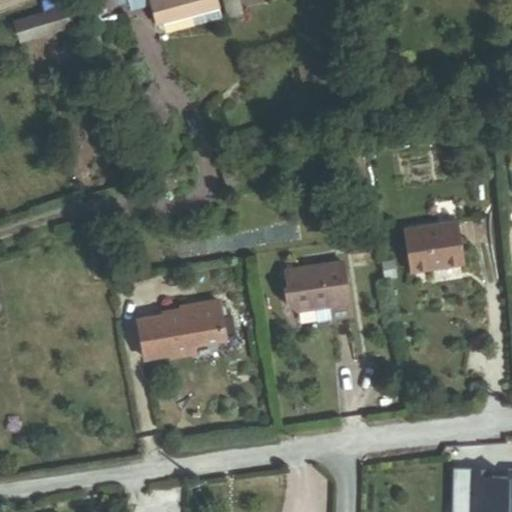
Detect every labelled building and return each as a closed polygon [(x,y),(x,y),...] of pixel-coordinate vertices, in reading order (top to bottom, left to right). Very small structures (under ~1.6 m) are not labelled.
[(55,0),(58,9),(69,5),(67,0),(55,0)] [(129,10),(150,4),(148,0),(98,0),(101,9),(127,2),(129,10)] [(171,35),(223,21),(216,0),(148,0),(150,4),(156,25),(171,35)] [(222,0),(229,24),(243,20),(238,0),(222,0)] [(21,43),(75,26),(69,5),(58,9),(15,22),(21,43)] [(303,82),(320,78),(313,51),(296,55),(303,82)] [(128,122),(147,152),(174,113),(155,83),(128,122)] [(228,194),(279,176),(272,155),(221,172),(228,194)] [(409,270),(464,263),(459,222),(404,229),(409,270)] [(318,320),(351,315),(343,262),(288,268),(290,285),(285,286),(288,299),(298,308),(316,305),(318,320)] [(224,339),(218,300),(178,306),(179,309),(163,311),(163,314),(138,318),(144,358),(169,354),(170,357),(194,353),(193,344),(224,339)] [(511,511),(511,469),(509,470),(508,477),(488,477),(488,470),(470,469),(468,511),(511,511)]
